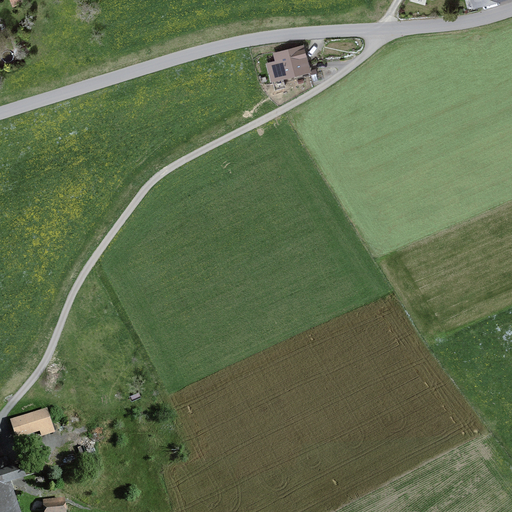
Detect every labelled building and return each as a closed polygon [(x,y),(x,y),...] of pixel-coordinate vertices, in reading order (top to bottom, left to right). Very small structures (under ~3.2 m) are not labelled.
[(387,0),(366,0),(372,16),(391,9),(387,0)] [(415,0),(419,14),(431,11),(432,13),(445,10),(449,6),(447,0),(415,0)] [(471,0),(474,9),(508,0),(471,0)] [(311,72),(304,45),(273,53),(275,61),(266,63),(271,83),(311,72)] [(47,413),(12,423),(18,443),(53,433),(47,413)] [(0,511),(20,511),(5,468),(0,469),(0,511)]
